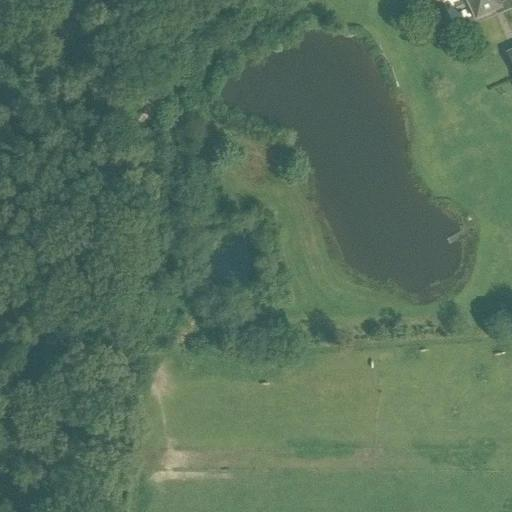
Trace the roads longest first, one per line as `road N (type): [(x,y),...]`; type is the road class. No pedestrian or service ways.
road 1 (track): [(154,0),(113,511)]
road 2 (unclassified): [(0,54),(125,0)]
